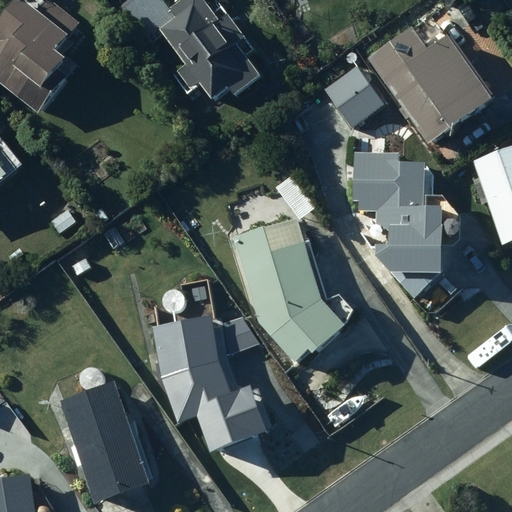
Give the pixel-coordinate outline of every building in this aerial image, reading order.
[(44,0),(26,0),(0,34),(0,37),(8,44),(0,53),(0,68),(1,69),(0,70),(0,79),(47,116),(77,78),(70,73),(78,63),(67,54),(78,39),(75,37),(83,25),(52,1),(50,4),(44,0)] [(195,69),(181,79),(194,97),(209,86),(221,103),(238,91),(244,99),(271,80),(247,46),(255,41),(238,18),(228,25),(210,0),(195,0),(178,12),(169,0),(135,0),(127,6),(155,44),(170,34),(195,69)] [(412,105),(404,111),(411,121),(419,116),(440,148),(503,105),(459,41),(439,55),(423,32),(381,60),(412,105)] [(392,108),(362,67),(328,92),(358,133),(392,108)] [(351,133),(349,166),(374,167),(376,134),(351,133)] [(382,139),(381,155),(406,156),(406,139),(382,139)] [(0,193),(25,173),(0,142),(0,193)] [(511,152),(481,164),(511,247),(511,246),(511,152)] [(384,258),(396,271),(394,273),(421,302),(450,275),(451,253),(455,250),(461,250),(469,242),(470,224),(463,217),(463,211),(453,200),(433,199),(434,166),(384,164),(382,231),(399,231),(398,251),(384,251),(384,258)] [(105,209),(90,219),(97,229),(112,220),(105,209)] [(72,211),(55,222),(63,234),(80,223),(72,211)] [(241,242),(269,327),(308,368),(322,355),(326,360),(357,330),(332,304),(305,221),(241,242)] [(220,317),(158,329),(168,382),(188,426),(195,423),(206,448),(251,429),(242,408),(246,406),(230,369),(228,360),(265,346),(246,320),(222,329),(220,317)] [(121,385),(67,405),(105,508),(159,488),(121,385)] [(0,511),(42,511),(36,477),(0,484),(0,511)]
